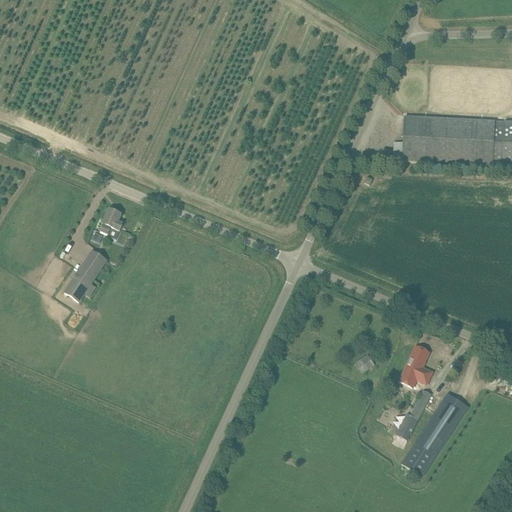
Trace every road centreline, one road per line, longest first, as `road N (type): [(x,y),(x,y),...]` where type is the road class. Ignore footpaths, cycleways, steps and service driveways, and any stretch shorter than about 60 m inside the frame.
road 1 (unclassified): [(297,261),(0,130)]
road 2 (residential): [(297,261),(412,22)]
road 3 (unclassified): [(511,345),(297,261)]
road 4 (residential): [(183,511),(260,348)]
road 5 (unclassified): [(374,398),(260,348)]
